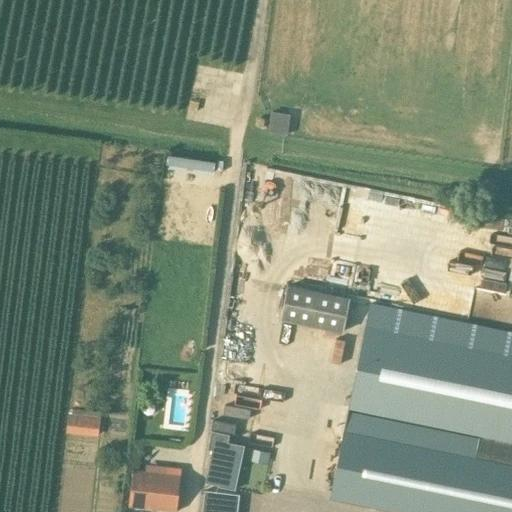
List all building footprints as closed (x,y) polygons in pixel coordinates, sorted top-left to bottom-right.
[(197,107),(214,112),(218,94),(202,90),(197,107)] [(270,110),(268,130),(286,132),(289,113),(270,110)] [(350,299),(290,286),(283,319),(343,332),(350,299)] [(334,499),(398,511),(511,511),(511,333),(373,306),(334,499)] [(66,433),(98,437),(101,413),(70,409),(66,433)] [(235,488),(244,444),(229,441),(233,423),(215,419),(202,482),(235,488)] [(129,507),(170,511),(176,511),(181,475),(133,469),(129,507)] [(237,511),(239,495),(204,490),(201,511),(237,511)]
